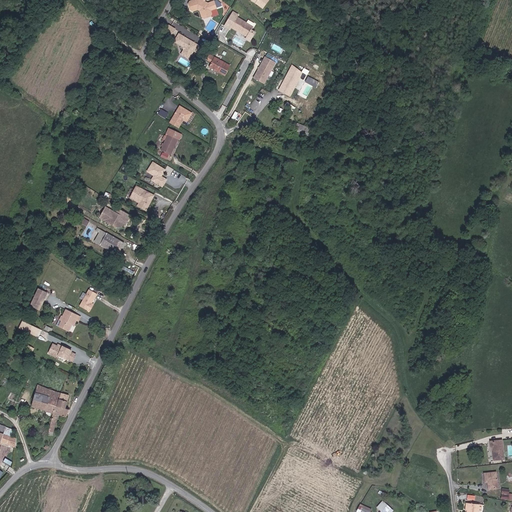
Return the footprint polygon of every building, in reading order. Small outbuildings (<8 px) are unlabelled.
[(193,0),(190,1),(188,4),(190,9),(193,10),(197,9),(200,10),(202,17),(205,18),(210,16),(211,13),(210,10),(216,8),(213,1),(208,3),(200,0),(193,0)] [(255,0),(257,1),(256,3),(263,8),(268,0),(255,0)] [(238,16),(233,13),(225,27),(230,30),(231,28),(248,37),(246,39),(251,42),(256,32),(251,30),(253,28),(236,18),(238,16)] [(168,27),(164,35),(170,39),(175,30),(168,27)] [(175,42),(183,47),(184,50),(182,55),(189,59),(194,51),(197,53),(201,47),(179,34),(175,42)] [(274,73),(272,72),(279,58),(267,52),(254,78),(266,83),(268,79),(271,80),(274,73)] [(207,60),(212,62),(209,67),(225,76),(230,66),(210,55),(207,60)] [(289,72),(281,87),(279,91),(289,96),(299,78),(289,72)] [(306,82),(317,86),(319,80),(308,76),(306,82)] [(171,123),(179,128),(184,120),(187,122),(193,114),(181,107),(171,123)] [(161,108),(159,114),(166,118),(169,112),(161,108)] [(293,133),(307,139),(311,129),(297,123),(293,133)] [(173,146),(175,147),(181,134),(169,129),(166,134),(168,135),(161,151),(169,155),(173,146)] [(163,177),(166,170),(154,163),(149,172),(156,176),(154,181),(164,187),(168,180),(163,177)] [(138,187),(133,196),(142,201),(141,204),(139,207),(148,211),(155,196),(138,187)] [(104,210),(99,220),(115,228),(120,229),(122,225),(125,220),(127,221),(129,217),(118,212),(116,216),(113,214),(104,210)] [(124,243),(102,230),(98,228),(96,232),(100,234),(95,242),(117,255),(124,243)] [(39,310),(47,293),(39,288),(30,305),(39,310)] [(90,312),(93,307),(90,305),(92,303),(97,294),(89,290),(80,306),(90,312)] [(73,322),(75,323),(76,320),(79,321),(81,317),(66,310),(63,317),(64,318),(60,327),(68,331),(72,324),(73,322)] [(26,332),(39,337),(42,328),(23,320),(16,337),(18,337),(20,333),(24,335),(26,332)] [(71,351),(63,346),(62,348),(58,346),(53,344),(48,355),(56,359),(57,357),(66,361),(67,360),(70,354),(71,351)] [(65,409),(68,401),(64,400),(66,395),(56,392),(38,384),(32,407),(47,411),(52,413),(54,414),(56,404),(62,406),(60,415),(66,417),(69,410),(65,409)] [(58,415),(60,415),(62,406),(56,404),(54,414),(48,435),(52,436),(58,415)] [(0,441),(16,447),(16,438),(3,434),(0,432),(0,441)] [(490,442),(491,448),(493,448),(494,460),(503,459),(502,441),(490,442)] [(484,474),(485,482),(488,482),(489,489),(497,488),(496,473),(484,474)] [(511,499),(511,488),(503,487),(502,498),(511,499)] [(377,506),(381,510),(379,511),(392,511),(395,510),(384,499),(377,506)] [(478,511),(479,504),(470,503),(469,510),(468,510),(467,511),(478,511)]
